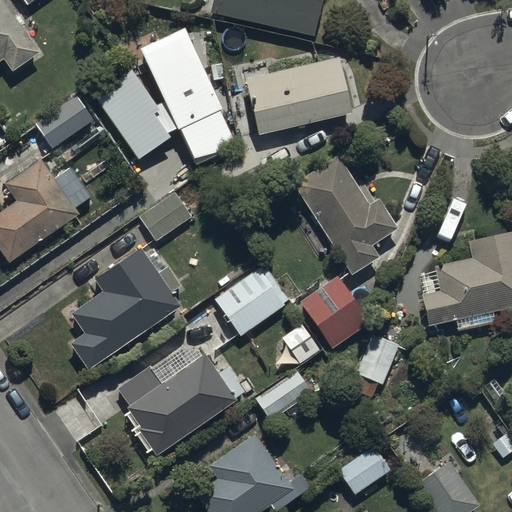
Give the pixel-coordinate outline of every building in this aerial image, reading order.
[(0,0),(0,58),(3,56),(12,69),(41,49),(16,14),(21,11),(12,0),(0,0)] [(320,0),(213,0),(211,9),(314,32),(320,0)] [(164,96),(157,99),(132,63),(93,90),(140,157),(172,133),(170,128),(181,124),(199,161),(238,143),(222,109),(225,108),(184,25),(140,43),(164,96)] [(246,77),(259,130),(352,108),(340,55),(246,77)] [(53,148),(92,117),(73,93),(34,123),(53,148)] [(267,177),(250,145),(211,166),(228,198),(267,177)] [(369,200),(336,152),(292,182),(352,270),(380,251),(371,239),(397,221),(378,194),(369,200)] [(41,154),(2,181),(16,197),(0,207),(0,246),(9,261),(80,212),(41,154)] [(177,189),(141,213),(158,237),(193,214),(177,189)] [(472,254),(435,262),(440,287),(422,290),(429,324),(511,307),(511,225),(468,234),(472,254)] [(139,243),(96,275),(104,286),(72,310),(85,328),(70,339),(91,368),(181,301),(173,289),(183,282),(168,262),(158,269),(139,243)] [(262,261),(214,296),(240,332),(288,297),(262,261)] [(371,316),(338,272),(289,307),(322,352),(371,316)] [(398,343),(372,332),(352,381),(360,384),(358,388),(372,394),(377,381),(381,383),(398,343)] [(243,390),(240,385),(249,380),(235,358),(218,369),(205,349),(183,343),(120,384),(130,402),(126,405),(155,453),(237,398),(235,395),(243,390)] [(297,364),(254,394),(275,424),(286,416),(281,410),(313,388),(297,364)] [(256,428),(208,459),(218,475),(196,490),(210,511),(256,511),(271,503),(275,509),(312,484),(303,470),(290,479),(256,428)] [(338,467),(356,492),(391,468),(373,442),(338,467)] [(464,511),(480,502),(449,457),(414,481),(435,511),(464,511)]
